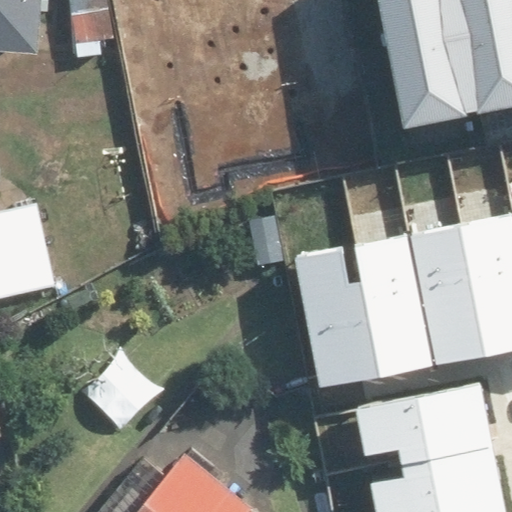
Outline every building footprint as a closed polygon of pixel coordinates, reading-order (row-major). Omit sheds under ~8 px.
[(56,0),(0,0),(0,40),(54,43),(56,0)] [(511,0),(404,0),(433,146),(511,131),(511,0)] [(347,46),(264,67),(283,140),(366,120),(347,46)] [(511,213),(290,253),(314,380),(511,344),(511,213)] [(61,225),(0,239),(0,295),(74,278),(61,225)] [(352,413),(371,511),(503,511),(480,389),(352,413)] [(271,511),(194,449),(142,511),(271,511)]
